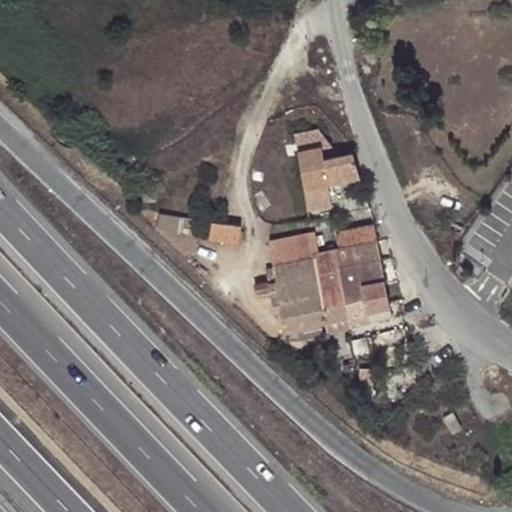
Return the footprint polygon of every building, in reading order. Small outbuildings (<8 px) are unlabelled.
[(330,147),(318,129),(295,133),(304,187),(357,175),(352,153),(325,158),(323,148),(330,147)] [(157,226),(177,234),(180,216),(158,213),(157,226)] [(239,226),(213,222),(210,238),(237,243),(239,226)] [(341,229),(337,236),(337,247),(378,239),(376,224),(341,229)] [(464,238),(467,231),(453,225),(450,232),(464,238)] [(286,331),(324,323),(316,252),(314,231),(271,238),(286,331)] [(336,247),(339,265),(381,258),(378,239),(337,247),(336,247)] [(339,265),(336,247),(316,252),(324,323),(348,318),(342,285),(339,265)] [(362,282),(385,278),(381,258),(339,265),(342,285),(362,282)] [(391,317),(385,278),(362,282),(367,312),(369,322),(391,317)] [(348,318),(349,327),(369,322),(367,312),(362,282),(342,285),(348,318)] [(371,397),(371,369),(360,369),(360,397),(371,397)] [(443,417),(452,434),(461,429),(452,412),(443,417)]
